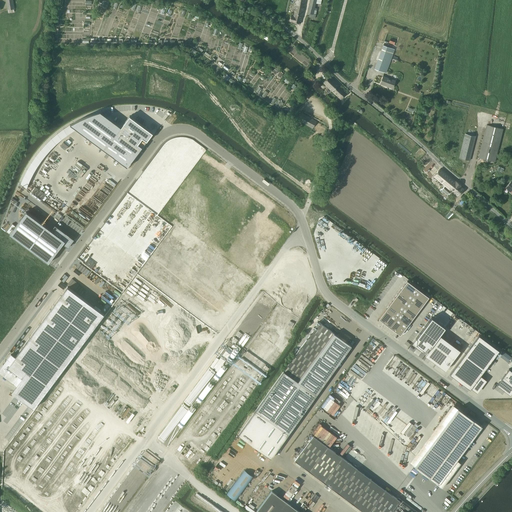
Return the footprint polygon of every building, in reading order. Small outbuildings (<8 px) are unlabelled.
[(5,0),(8,10),(14,9),(12,0),(5,0)] [(305,0),(296,0),(293,16),(291,15),(290,21),(301,23),(304,8),(305,0)] [(309,13),(309,17),(315,18),(316,14),(314,14),(317,3),(321,3),(321,0),(309,0),(307,12),(309,13)] [(375,69),(386,73),(394,49),(383,45),(375,69)] [(338,85),(339,85),(330,76),(323,82),(341,99),(346,94),(338,85)] [(381,84),(392,88),(395,80),(383,76),(381,84)] [(153,133),(129,116),(123,124),(123,125),(121,127),(100,111),(93,114),(87,116),(81,119),(75,121),(70,124),(70,125),(76,129),(123,164),(127,167),(153,133)] [(298,120),(313,128),(317,121),(302,113),(298,120)] [(479,157),(495,161),(503,129),(487,125),(479,157)] [(465,134),(459,158),(470,160),(476,136),(465,134)] [(172,141),(148,173),(172,191),(196,159),(172,141)] [(423,160),(419,165),(424,170),(429,164),(423,160)] [(440,168),(435,175),(446,185),(444,187),(441,190),(447,195),(452,190),(454,192),(454,193),(458,196),(464,189),(461,186),(461,185),(456,181),(455,182),(454,180),(441,169),(440,168)] [(220,194),(214,190),(216,188),(213,186),(211,188),(205,184),(208,179),(197,171),(188,184),(184,190),(175,201),(186,209),(200,191),(214,201),(200,220),(204,223),(211,228),(234,198),(223,190),(220,194)] [(474,198),(471,202),(477,207),(480,204),(474,198)] [(192,214),(194,216),(194,215),(196,217),(200,212),(194,208),(190,212),(192,214)] [(12,223),(8,229),(11,231),(9,234),(48,263),(63,244),(68,247),(74,239),(69,236),(69,235),(66,234),(67,233),(66,233),(55,225),(57,227),(55,230),(52,228),(51,230),(26,211),(15,226),(12,223)] [(92,269),(95,264),(88,259),(84,263),(92,269)] [(414,294),(418,289),(407,281),(403,286),(414,294)] [(410,300),(414,294),(403,286),(399,292),(410,300)] [(11,354),(0,368),(0,372),(17,385),(11,392),(33,408),(104,314),(68,287),(15,357),(11,354)] [(418,289),(414,294),(425,303),(429,297),(418,289)] [(394,298),(405,306),(410,300),(399,292),(394,298)] [(425,303),(414,294),(410,300),(420,308),(425,303)] [(394,298),(390,303),(401,312),(405,306),(394,298)] [(410,300),(405,306),(416,314),(420,308),(410,300)] [(401,312),(390,303),(386,309),(391,313),(397,317),(401,312)] [(412,320),(416,314),(405,306),(401,312),(412,320)] [(386,309),(379,319),(384,323),(391,313),(386,309)] [(408,325),(412,320),(401,312),(397,317),(402,321),(408,325)] [(384,323),(389,327),(397,317),(391,313),(384,323)] [(397,317),(389,327),(395,331),(402,321),(397,317)] [(412,342),(412,344),(417,347),(423,352),(427,346),(430,348),(445,327),(443,325),(431,317),(412,342)] [(408,325),(402,321),(395,331),(400,335),(408,325)] [(283,370),(298,381),(334,333),(319,322),(283,370)] [(453,344),(440,335),(425,355),(426,356),(428,357),(445,370),(460,350),(458,348),(453,344)] [(479,335),(450,374),(470,389),(473,385),(479,390),(486,380),(480,376),(499,350),(479,335)] [(511,383),(511,370),(509,369),(503,377),(511,383)] [(256,410),(238,435),(271,458),(288,434),(316,394),(311,390),(293,378),(284,371),(256,410)] [(497,385),(510,394),(511,392),(511,383),(503,377),(497,385)] [(317,382),(311,390),(316,394),(322,385),(317,382)] [(458,408),(415,466),(436,482),(435,483),(442,488),(461,463),(457,460),(482,426),(458,408)] [(418,511),(409,505),(400,498),(399,500),(313,436),(308,441),(294,460),(363,511),(391,511),(392,511),(393,511),(394,511),(396,510),(398,511),(418,511)] [(227,494),(236,501),(254,477),(245,470),(227,494)] [(255,511),(300,511),(272,491),(255,511)]
